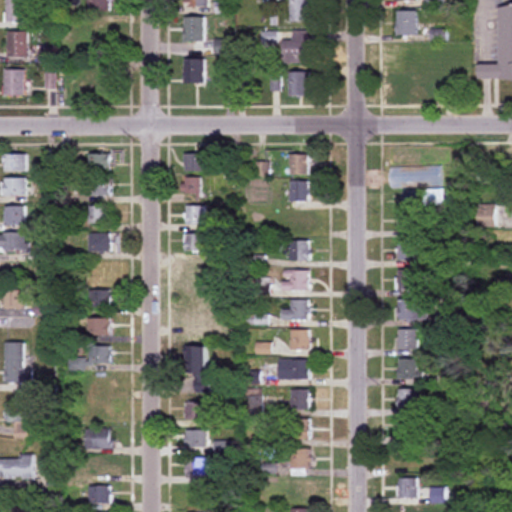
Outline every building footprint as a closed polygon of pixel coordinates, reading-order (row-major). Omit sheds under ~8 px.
[(28,0),(6,0),(7,22),(28,22),(28,0)] [(88,0),(89,11),(111,11),(110,0),(88,0)] [(185,0),(186,8),(210,8),(209,0),(185,0)] [(291,0),(291,22),(309,22),(308,0),(291,0)] [(511,6),(501,6),(500,64),(479,64),(479,79),(511,78),(511,6)] [(417,35),(417,10),(397,10),(397,35),(417,35)] [(185,42),(205,42),(205,18),(185,18),(185,42)] [(117,24),(86,24),(86,50),(117,50),(117,24)] [(432,40),(446,40),(446,30),(432,30),(432,40)] [(284,63),(309,63),(309,31),(293,31),(293,41),(284,41),(284,63)] [(8,32),(8,57),(29,57),(29,32),(8,32)] [(277,45),(277,33),(263,33),(263,45),(277,45)] [(185,83),(205,83),(205,59),(185,59),(185,83)] [(5,96),(26,96),(26,70),(5,70),(5,96)] [(310,72),(290,72),(290,96),(310,96),(310,72)] [(411,76),(395,76),(395,97),(423,97),(423,87),(411,87),(411,76)] [(442,87),(448,87),(448,84),(454,84),(455,78),(443,78),(442,87)] [(27,154),(5,154),(5,172),(27,172),(27,154)] [(89,171),(110,171),(110,154),(89,154),(89,171)] [(206,171),(206,154),(185,154),(185,171),(206,171)] [(310,155),(291,155),(291,175),(310,175),(310,155)] [(202,178),(184,177),(183,194),(202,194),(202,178)] [(27,178),(4,178),(4,197),(27,197),(27,178)] [(111,178),(89,178),(89,196),(111,196),(111,178)] [(309,182),(290,182),(290,201),(309,201),(309,182)] [(425,187),(396,187),(396,205),(425,205),(425,187)] [(478,205),(478,227),(496,227),(496,205),(478,205)] [(111,223),(111,206),(90,206),(90,223),(111,223)] [(207,206),(186,206),(186,225),(207,225),(207,206)] [(26,225),(26,207),(5,207),(5,225),(26,225)] [(426,210),(398,210),(398,231),(426,231),(426,210)] [(309,211),(291,211),(291,232),(309,232),(309,211)] [(0,251),(27,252),(27,233),(0,233),(0,251)] [(90,234),(90,251),(111,251),(111,234),(90,234)] [(208,234),(185,234),(185,252),(208,252),(208,234)] [(399,261),(426,261),(426,240),(399,240),(399,261)] [(310,242),(290,242),(290,261),(310,261),(310,242)] [(90,280),(111,280),(111,262),(90,262),(90,280)] [(186,267),(186,285),(213,285),(213,267),(186,267)] [(310,271),(284,271),(284,292),(310,292),(310,271)] [(419,271),(397,271),(397,290),(419,290),(419,271)] [(26,290),(5,290),(5,309),(26,309),(26,290)] [(111,307),(111,290),(90,290),(90,307),(111,307)] [(214,290),(186,290),(187,327),(196,327),(196,338),(214,338),(214,290)] [(282,320),(310,320),(310,300),(290,300),(290,310),(282,310),(282,320)] [(426,321),(426,300),(400,300),(400,321),(426,321)] [(87,335),(111,335),(111,318),(87,318),(87,335)] [(399,350),(419,350),(419,330),(399,330),(399,350)] [(310,351),(310,331),(292,331),(292,351),(310,351)] [(27,342),(6,343),(7,383),(28,383),(27,342)] [(111,347),(89,347),(89,362),(111,362),(111,347)] [(208,347),(186,347),(186,381),(208,381),(208,347)] [(310,360),(279,360),(279,380),(310,380),(310,360)] [(400,360),(400,380),(419,380),(419,360),(400,360)] [(88,393),(111,393),(111,375),(88,375),(88,393)] [(400,410),(419,410),(419,389),(400,389),(400,410)] [(310,390),(292,390),(292,410),(310,410),(310,390)] [(112,402),(89,402),(89,419),(112,419),(112,402)] [(30,439),(30,403),(5,403),(5,422),(15,422),(15,439),(30,439)] [(185,420),(208,421),(209,403),(186,403),(185,420)] [(421,419),(400,419),(400,436),(421,436),(421,419)] [(310,440),(310,420),(292,420),(292,440),(310,440)] [(113,430),(86,430),(86,449),(113,449),(113,430)] [(208,448),(208,431),(186,431),(186,448),(208,448)] [(419,470),(419,448),(400,448),(400,470),(419,470)] [(310,449),(292,449),(292,474),(310,474),(310,449)] [(0,458),(0,480),(34,480),(34,458),(0,458)] [(113,476),(113,459),(90,459),(90,476),(113,476)] [(210,459),(186,459),(186,475),(210,475),(210,459)] [(398,498),(418,498),(418,478),(398,478),(398,498)] [(292,500),(312,500),(312,480),(292,480),(292,500)] [(112,487),(90,487),(90,505),(112,505),(112,487)] [(447,488),(432,488),(432,505),(447,505),(447,488)] [(273,504),(272,491),(257,492),(257,505),(273,504)]
